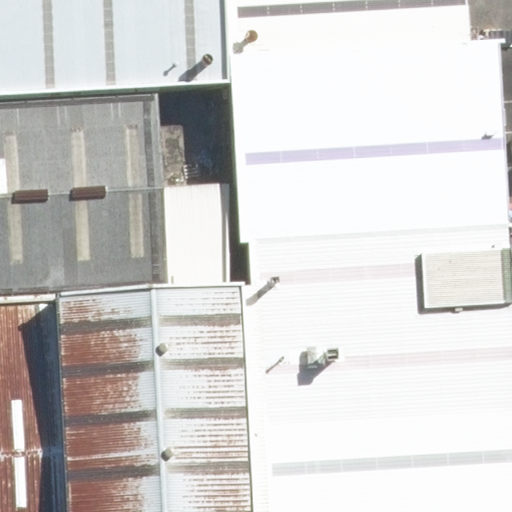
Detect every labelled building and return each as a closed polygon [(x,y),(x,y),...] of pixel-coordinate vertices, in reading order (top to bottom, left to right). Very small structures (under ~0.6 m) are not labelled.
[(218,83),(213,0),(0,0),(0,95),(154,87),(218,83)] [(219,0),(223,59),(464,45),(461,0),(219,0)] [(464,45),(223,59),(234,246),(250,246),(493,231),(482,44),(464,45)] [(0,302),(166,293),(154,87),(0,95),(0,302)] [(509,511),(493,231),(250,246),(265,511),(509,511)] [(166,293),(0,302),(0,511),(257,511),(244,288),(166,293)]
